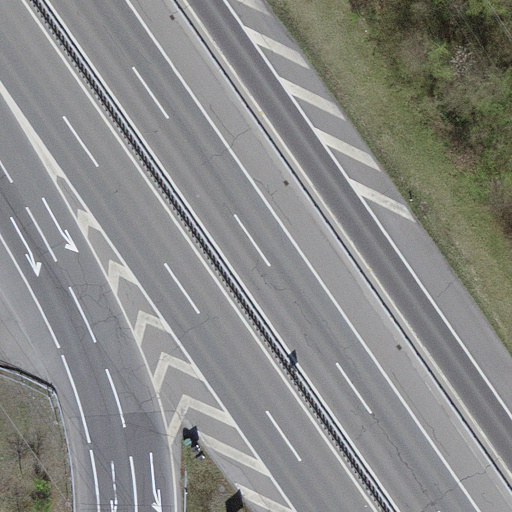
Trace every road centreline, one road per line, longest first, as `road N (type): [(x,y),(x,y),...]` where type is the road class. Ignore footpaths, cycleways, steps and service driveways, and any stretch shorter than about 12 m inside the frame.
road 1 (motorway): [(442,511),(90,0)]
road 2 (motorway): [(0,22),(336,511)]
road 3 (motorway): [(511,442),(206,0)]
road 4 (motorway): [(0,153),(109,376),(126,430),(136,511)]
